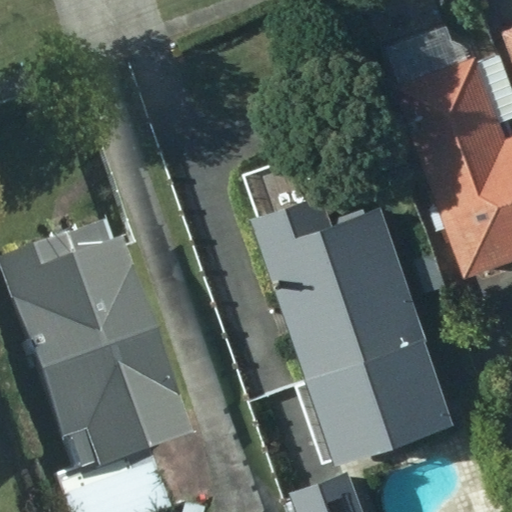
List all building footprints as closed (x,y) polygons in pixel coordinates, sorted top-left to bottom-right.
[(511,28),(500,33),(511,66),(511,28)] [(476,57),(392,87),(462,279),(511,261),(511,263),(511,140),(506,142),(499,123),(511,117),(511,93),(498,55),(477,63),(476,57)] [(321,195),(249,220),(305,384),(290,390),(316,466),(451,419),(379,211),(332,226),(321,195)] [(106,227),(0,263),(0,299),(53,449),(61,446),(72,475),(52,482),(63,511),(164,511),(146,458),(184,444),(106,227)] [(511,377),(503,380),(511,407),(511,377)] [(360,511),(346,474),(287,495),(292,511),(360,511)]
